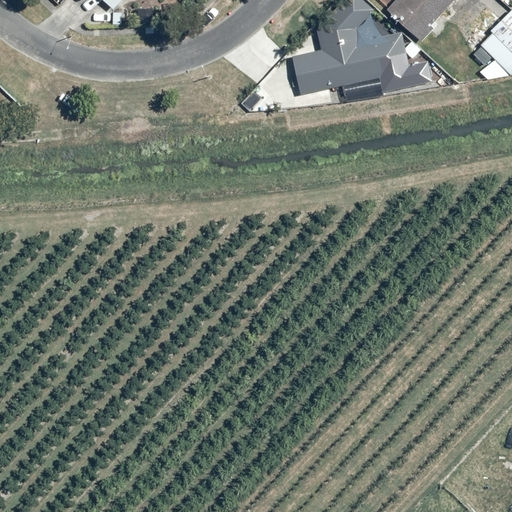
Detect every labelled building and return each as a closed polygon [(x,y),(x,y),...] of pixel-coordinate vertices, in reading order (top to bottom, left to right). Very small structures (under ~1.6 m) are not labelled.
[(104,0),(113,9),(122,0),(104,0)] [(373,11),(360,0),(344,0),(316,31),(322,51),(293,59),(301,96),(410,73),(401,35),(359,42),(356,31),(373,11)] [(456,0),(398,0),(386,12),(421,43),(456,0)] [(511,10),(477,46),(480,49),(472,57),(482,67),(475,74),(485,83),(507,77),(511,72),(511,10)] [(269,96),(257,86),(240,105),(252,116),(269,96)]
